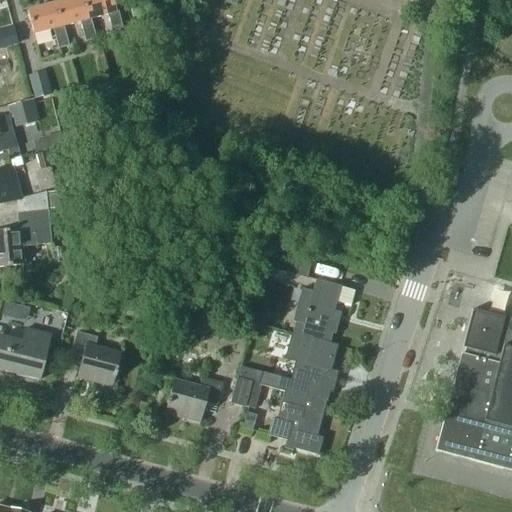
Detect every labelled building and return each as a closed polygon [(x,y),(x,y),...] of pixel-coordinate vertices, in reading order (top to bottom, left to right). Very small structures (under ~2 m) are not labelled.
[(96,40),(91,21),(89,21),(83,0),(74,0),(55,5),(61,29),(64,28),(80,23),(86,43),(96,40)] [(112,0),(83,0),(89,21),(91,21),(108,16),(113,35),(124,32),(119,13),(116,14),(112,0)] [(69,47),(64,28),(61,29),(55,5),(27,12),(33,36),(53,31),(58,50),(69,47)] [(0,51),(0,64),(10,62),(6,49),(0,51)] [(50,95),(44,72),(27,76),(34,99),(50,95)] [(38,123),(32,101),(8,107),(10,117),(14,129),(38,123)] [(163,109),(160,117),(178,123),(180,115),(163,109)] [(0,152),(7,151),(10,160),(19,158),(8,118),(0,120),(0,152)] [(51,168),(47,153),(34,157),(39,172),(51,168)] [(19,158),(10,160),(12,169),(22,167),(19,158)] [(0,206),(16,202),(16,212),(59,201),(58,195),(47,196),(46,193),(21,200),(13,170),(0,173),(0,206)] [(59,201),(16,212),(18,231),(0,232),(0,268),(24,267),(22,248),(51,246),(48,210),(60,209),(59,201)] [(275,270),(278,258),(268,256),(265,268),(266,268),(275,270)] [(280,272),(307,280),(310,267),(284,260),(280,272)] [(292,335),(338,347),(338,346),(329,344),(332,334),(335,335),(339,321),(331,318),(335,304),(350,308),(355,291),(316,281),(313,292),(302,290),(293,323),(295,324),(292,335)] [(25,322),(29,309),(4,303),(0,316),(25,322)] [(465,348),(463,355),(460,355),(445,411),(483,422),(472,462),(511,472),(511,332),(511,328),(511,318),(487,312),(486,314),(472,310),(462,347),(465,348)] [(0,371),(39,381),(51,335),(24,329),(21,343),(0,338),(0,371)] [(121,354),(95,348),(97,339),(77,333),(71,355),(82,358),(77,379),(113,388),(121,354)] [(295,362),(287,393),(327,404),(330,392),(333,393),(337,380),(329,378),(338,347),(292,335),(291,335),(284,359),(295,362)] [(206,404),(217,407),(223,385),(202,379),(200,388),(174,381),(165,414),(200,424),(206,404)] [(230,405),(244,408),(250,383),(248,383),(236,380),(230,405)] [(327,405),(327,404),(287,393),(284,392),(277,421),(272,419),(267,437),(294,444),(292,450),(318,457),(323,439),(317,437),(326,404),(327,405)] [(435,452),(472,462),(483,422),(445,411),(441,410),(438,419),(443,421),(435,452)] [(252,433),(256,416),(245,413),(241,430),(252,433)]
